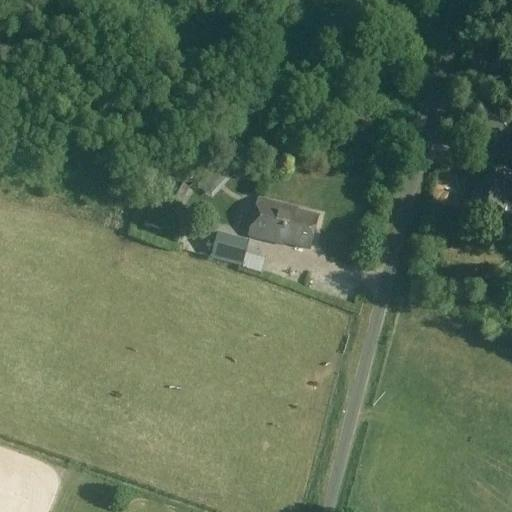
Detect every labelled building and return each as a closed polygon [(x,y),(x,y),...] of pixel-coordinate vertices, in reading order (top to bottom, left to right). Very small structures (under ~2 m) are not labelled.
[(460,92),(492,99),(500,65),(468,58),(460,92)] [(487,118),(479,147),(496,151),(504,123),(487,118)] [(511,220),(511,175),(480,166),(467,213),(500,222),(501,217),(511,220)] [(179,209),(189,190),(177,183),(166,202),(179,209)] [(306,252),(313,221),(295,216),(292,212),(257,203),(248,240),(279,248),(283,246),(306,252)] [(243,269),(249,243),(218,235),(211,261),(243,269)]
